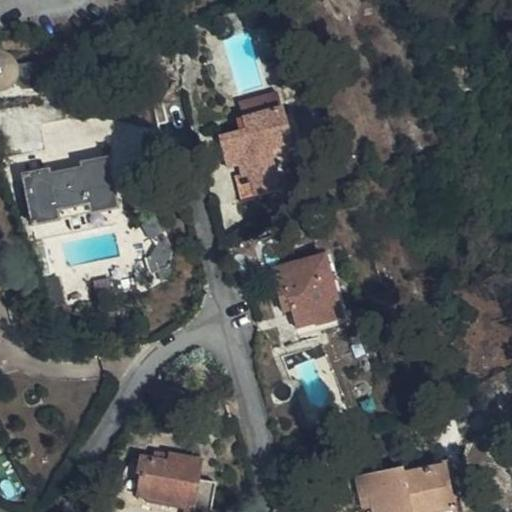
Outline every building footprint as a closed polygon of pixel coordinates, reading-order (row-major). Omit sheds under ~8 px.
[(47,78),(141,64),(139,52),(12,70),(11,66),(2,61),(0,61),(0,89),(8,86),(10,83),(17,92),(48,88),(47,78)] [(290,145),(278,94),(239,105),(242,121),(236,122),(239,135),(217,140),(222,157),(234,153),(238,167),(241,179),(251,176),(257,197),(280,191),(272,159),(270,149),(290,145)] [(61,102),(46,106),(50,123),(65,120),(61,102)] [(161,102),(153,104),(158,124),(166,123),(161,102)] [(0,131),(0,156),(3,160),(44,151),(38,123),(0,131)] [(293,154),(290,145),(270,149),(272,159),(293,154)] [(238,167),(234,153),(222,157),(225,170),(238,167)] [(116,209),(107,161),(82,167),(83,172),(50,178),(49,173),(24,179),(33,227),(59,221),(57,211),(90,205),(92,214),(116,209)] [(242,201),(257,197),(251,176),(241,179),(236,180),(242,201)] [(92,214),(90,205),(57,211),(59,221),(92,214)] [(173,248),(153,215),(144,220),(147,224),(143,227),(151,240),(155,237),(161,246),(157,262),(152,264),(147,267),(151,274),(158,270),(163,281),(173,279),(175,272),(171,265),(173,248)] [(273,271),(280,298),(288,295),(292,311),(297,329),(342,317),(326,257),(273,271)] [(288,295),(280,298),(284,314),(292,311),(288,295)] [(359,347),(350,350),(353,362),(363,359),(359,347)] [(280,357),(254,366),(274,422),(286,418),(292,433),(306,429),(294,396),(295,395),(296,395),(297,394),(298,393),(299,391),(299,390),(300,389),(299,387),(299,386),(298,384),(297,383),(296,382),(295,382),(293,381),(292,381),(291,380),(290,380),(288,381),(280,357)] [(362,405),(365,415),(375,413),(372,403),(362,405)] [(155,462),(168,464),(169,456),(157,454),(155,462)] [(138,497),(148,499),(197,507),(196,511),(214,511),(218,486),(203,484),(206,462),(169,456),(168,464),(155,462),(140,459),(137,479),(141,479),(138,497)] [(359,500),(370,498),(373,509),(373,511),(434,511),(452,508),(443,468),(403,476),(401,470),(355,480),(359,500)] [(370,498),(359,500),(362,511),(373,509),(370,498)] [(196,511),(197,507),(148,499),(147,505),(184,511),(196,511)]
